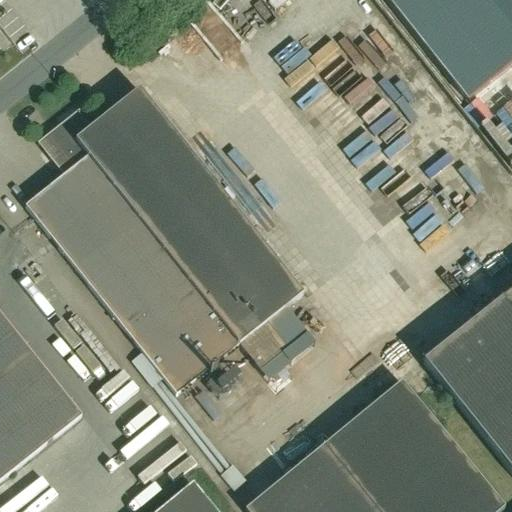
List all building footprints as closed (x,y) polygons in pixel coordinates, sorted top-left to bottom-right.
[(279,0),(274,4),(289,22),(316,0),(279,0)] [(511,0),(385,0),(468,104),(511,68),(511,0)] [(139,93),(138,93),(108,117),(97,126),(92,130),(78,112),(61,126),(67,134),(43,153),(56,169),(63,179),(25,209),(139,353),(160,380),(175,399),(238,349),(285,312),(302,297),(139,93)] [(511,293),(502,302),(423,365),(511,477),(511,293)] [(0,483),(81,419),(0,318),(0,483)] [(498,511),(502,509),(401,385),(246,511),(498,511)] [(213,511),(192,487),(161,511),(213,511)]
